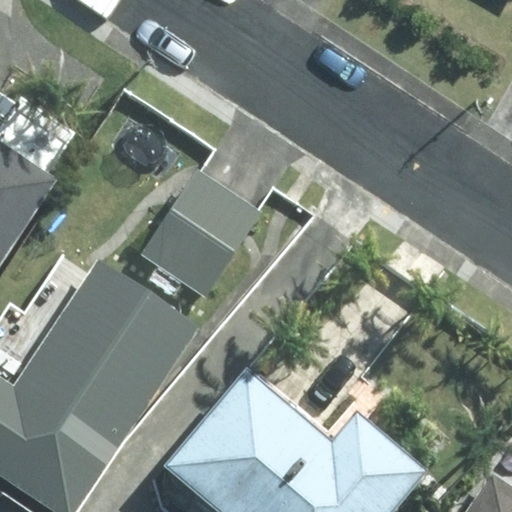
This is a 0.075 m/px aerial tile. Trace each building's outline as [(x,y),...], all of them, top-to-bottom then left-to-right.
[(0,275),(64,180),(0,137),(0,275)] [(266,212),(203,169),(144,256),(209,298),(266,212)] [(80,511),(204,328),(102,259),(18,386),(0,375),(0,472),(58,511),(80,511)] [(338,441),(254,370),(170,468),(221,511),(401,511),(435,473),(364,412),(338,441)] [(511,511),(511,481),(497,471),(469,511),(511,511)]
